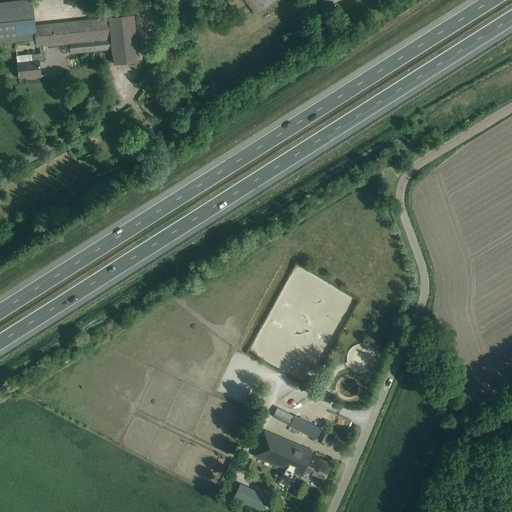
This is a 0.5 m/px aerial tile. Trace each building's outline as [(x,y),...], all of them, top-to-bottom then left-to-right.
[(13,0),(0,1),(0,43),(37,40),(35,24),(32,0),(13,0)] [(246,0),(247,1),(255,13),(274,0),(246,0)] [(133,15),(108,17),(112,46),(113,63),(138,61),(133,15)] [(108,17),(35,24),(37,40),(37,46),(70,43),(71,53),(98,50),(98,48),(112,46),(108,17)] [(18,74),(19,77),(33,75),(33,77),(41,76),(39,61),(45,60),(43,46),(39,46),(39,52),(16,54),(18,72),(17,72),(18,74)] [(147,135),(127,144),(134,159),(154,150),(147,135)] [(277,407),(273,417),(288,424),(293,415),(277,407)] [(289,425),(316,439),(321,429),(294,415),(289,425)] [(288,469),(292,471),(302,474),(304,469),(324,478),(330,463),(310,454),(311,451),(265,432),(255,455),(288,469)] [(328,434),(322,432),(318,440),(324,442),(328,434)] [(236,464),(230,461),(226,470),(232,473),(236,464)] [(298,481),(292,493),(301,497),(307,485),(298,481)] [(235,503),(254,511),(264,511),(267,507),(269,501),(241,488),(235,503)]
